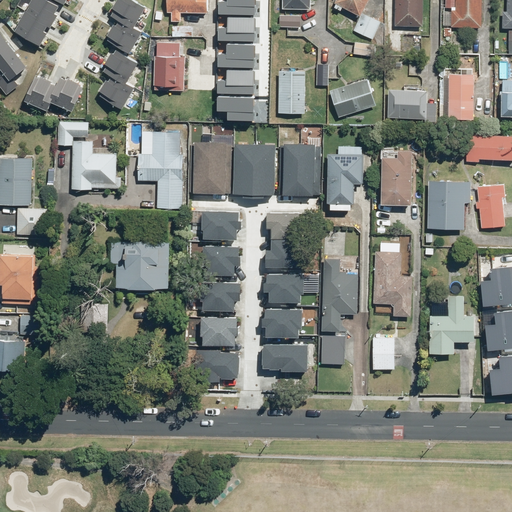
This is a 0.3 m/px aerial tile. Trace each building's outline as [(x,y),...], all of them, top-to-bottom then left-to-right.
[(41,0),(34,0),(14,33),(40,48),(47,36),(43,33),(47,27),(51,30),(58,18),(54,15),(57,9),(41,0)] [(144,8),(129,0),(116,0),(108,15),(133,29),(143,11),(144,8)] [(166,0),(166,13),(171,13),(171,22),(179,22),(179,13),(206,14),(205,0),(166,0)] [(218,2),(218,15),(253,16),(253,0),(226,0),(227,3),(218,2)] [(281,0),(281,10),(309,11),(309,0),(281,0)] [(335,0),(333,5),(359,17),(353,31),(362,36),(372,40),(378,27),(380,22),(361,14),(367,0),(335,0)] [(394,0),(394,27),(421,28),(421,0),(394,0)] [(450,8),(450,28),(480,29),(480,0),(444,0),(445,8),(450,8)] [(502,12),(501,29),(511,28),(511,0),(505,0),(505,12),(502,12)] [(300,15),(280,15),(280,27),(300,28),(300,15)] [(219,29),(218,41),(254,42),(255,19),(228,17),(227,29),(219,29)] [(141,36),(116,22),(106,40),(130,54),(141,36)] [(25,67),(0,35),(0,34),(0,87),(6,96),(21,85),(14,76),(25,67)] [(182,92),(184,58),(179,57),(179,43),(156,43),(155,57),(153,57),(151,91),(182,92)] [(218,56),(218,68),(253,70),(254,46),(227,45),(227,56),(218,56)] [(138,62),(114,48),(100,71),(125,85),(138,62)] [(329,64),(317,64),(316,84),(328,85),(329,64)] [(218,81),(218,93),(253,95),(254,71),(227,70),(226,82),(218,81)] [(304,72),(278,71),(277,114),(304,114),(304,72)] [(472,75),(447,75),(447,120),(472,120),(472,75)] [(51,102),(58,85),(35,76),(24,101),(47,111),(51,102)] [(58,85),(51,102),(71,111),(82,87),(61,78),(58,85)] [(133,91),(109,78),(98,96),(123,109),(133,91)] [(365,79),(328,91),(337,118),(374,106),(365,79)] [(511,80),(502,80),(501,92),(499,93),(499,118),(511,118),(511,80)] [(425,92),(387,90),(386,118),(424,120),(425,92)] [(253,98),(217,97),(216,111),(227,111),(227,120),(253,121),(253,98)] [(57,146),(72,146),(71,190),(91,190),(91,188),(119,189),(119,178),(115,178),(116,149),(92,149),(92,142),(72,141),(72,138),(87,138),(87,122),(58,122),(57,146)] [(150,154),(138,154),(137,181),(157,182),(157,209),(181,209),(182,154),(178,154),(179,132),(151,132),(150,154)] [(511,137),(466,135),(465,159),(465,162),(478,162),(478,160),(511,160),(511,137)] [(227,193),(228,141),(192,141),(192,193),(227,193)] [(272,194),(273,145),(234,144),(233,194),(272,194)] [(320,144),(283,144),(283,195),(319,195),(320,144)] [(380,158),(379,206),(409,207),(410,152),(396,152),(395,159),(380,158)] [(363,155),(326,155),(326,205),(351,205),(352,185),(362,185),(363,155)] [(31,159),(0,158),(0,205),(30,206),(31,159)] [(427,182),(427,188),(426,229),(443,230),(462,230),(463,203),(469,203),(469,183),(463,182),(427,182)] [(502,185),(476,188),(478,202),(475,202),(476,209),(478,208),(481,229),(504,226),(501,198),(504,198),(502,185)] [(48,209),(17,209),(16,235),(47,235),(48,209)] [(305,213),(268,212),(268,230),(272,230),(272,247),(267,247),(267,266),(304,266),(305,213)] [(239,215),(199,214),(199,238),(238,239),(239,215)] [(169,243),(110,241),(109,288),(122,288),(122,290),(153,291),(153,289),(168,289),(169,243)] [(239,249),(202,248),(202,275),(234,275),(234,263),(238,263),(239,249)] [(401,253),(375,252),(372,304),(392,305),(392,317),(409,318),(411,277),(400,276),(401,253)] [(34,256),(0,255),(0,285),(1,286),(1,304),(38,304),(38,277),(34,277),(34,256)] [(339,257),(321,257),(320,330),(339,330),(339,312),(355,312),(355,271),(339,270),(339,257)] [(491,281),(481,282),(483,306),(511,303),(511,267),(490,270),(491,281)] [(303,273),(268,272),(267,302),(303,302),(303,273)] [(239,300),(239,284),(202,284),(201,310),(236,310),(236,300),(239,300)] [(447,317),(428,317),(428,355),(452,355),(452,343),(472,343),(472,317),(462,317),(462,296),(447,296),(447,317)] [(302,308),(264,307),(264,334),(302,335),(302,308)] [(511,311),(495,313),(496,325),(485,326),(487,351),(511,348),(511,311)] [(20,315),(19,333),(0,332),(0,368),(15,369),(15,361),(32,362),(33,335),(41,335),(42,316),(20,315)] [(238,318),(200,318),(200,346),(233,346),(233,334),(238,334),(238,318)] [(344,336),(322,335),(322,363),(343,363),(344,336)] [(393,338),(372,338),(371,355),(372,370),(393,370),(393,338)] [(307,373),(307,345),(262,344),(261,373),(307,373)] [(238,380),(238,353),(194,353),(194,380),(238,380)] [(500,369),(491,370),(493,395),(511,393),(511,357),(499,358),(500,369)] [(291,386),(313,387),(314,377),(292,376),(291,386)]
